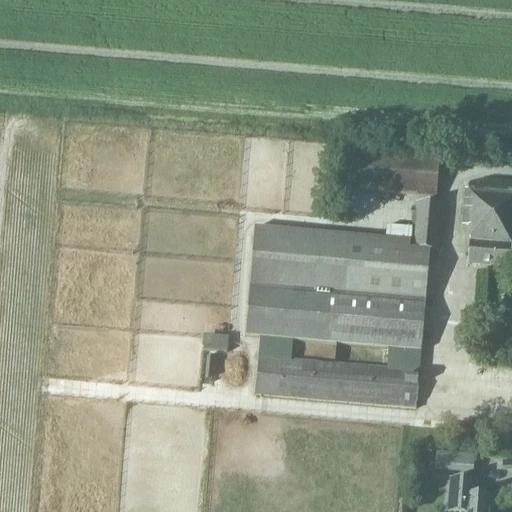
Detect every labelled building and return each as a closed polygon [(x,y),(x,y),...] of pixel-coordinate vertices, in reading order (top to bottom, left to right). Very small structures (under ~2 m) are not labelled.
[(339,151),(336,190),(435,199),(439,159),(339,151)] [(511,194),(465,191),(462,228),(470,228),(467,266),(508,269),(511,227),(511,194)] [(244,335),(418,352),(428,248),(437,249),(441,208),(415,206),(412,242),(254,227),(244,335)] [(258,359),(253,396),(415,410),(418,373),(386,370),(290,362),(258,359)] [(491,511),(493,501),(473,499),(475,484),(451,482),(448,511),(491,511)]
